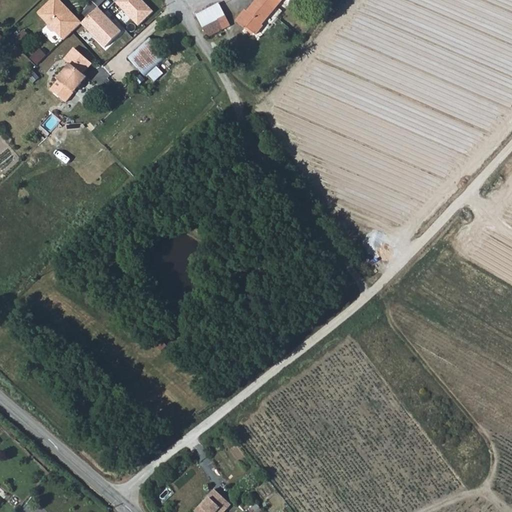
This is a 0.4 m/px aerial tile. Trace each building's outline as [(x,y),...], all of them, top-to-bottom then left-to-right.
[(63,42),(81,24),(75,18),(74,19),(66,12),(67,10),(56,0),(52,0),(37,16),(48,26),(48,30),(52,34),(55,34),(63,42)] [(279,5),(272,0),(257,0),(249,10),(265,23),(279,5)] [(259,35),(267,26),(265,23),(249,10),(239,20),(247,28),(249,26),(259,35)] [(204,27),(209,36),(226,28),(222,19),(204,27)] [(148,77),(170,58),(152,38),(130,57),(148,77)] [(69,103),(88,77),(72,65),(52,89),(69,103)] [(215,489),(195,510),(196,511),(224,511),(232,504),(215,489)]
